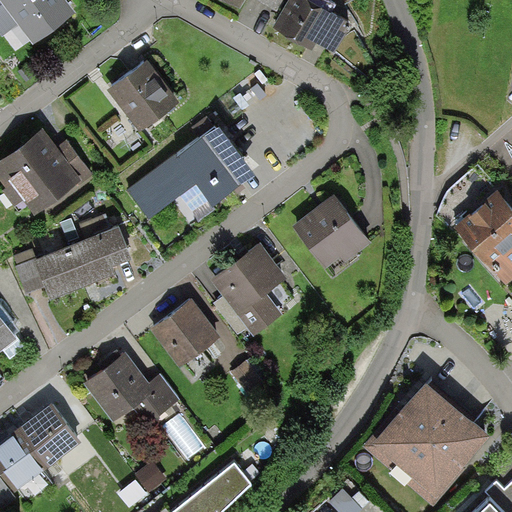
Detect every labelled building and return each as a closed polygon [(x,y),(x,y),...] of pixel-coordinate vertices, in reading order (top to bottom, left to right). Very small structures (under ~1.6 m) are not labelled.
[(6,0),(8,2),(0,7),(0,27),(2,31),(19,18),(34,37),(76,5),(71,0),(6,0)] [(264,0),(280,9),(284,0),(264,0)] [(333,2),(329,0),(284,0),(280,9),(274,19),(312,40),(316,34),(333,2)] [(352,12),(333,2),(316,34),(335,44),(352,12)] [(148,50),(107,82),(140,125),(181,93),(148,50)] [(263,64),(242,79),(258,102),(279,87),(263,64)] [(221,114),(128,185),(149,212),(197,175),(213,195),(257,161),(221,114)] [(58,140),(44,119),(0,151),(0,172),(7,182),(3,185),(15,200),(24,193),(34,208),(76,177),(82,172),(58,140)] [(67,133),(58,140),(82,172),(76,177),(79,180),(94,169),(67,133)] [(511,196),(498,180),(454,218),(481,248),(478,250),(486,260),(488,257),(508,280),(511,275),(511,196)] [(373,235),(335,186),(293,218),(327,261),(341,251),(345,256),(373,235)] [(119,216),(100,224),(112,257),(132,249),(119,216)] [(66,237),(82,277),(116,264),(112,257),(100,224),(66,237)] [(261,235),(211,273),(224,291),(248,322),(254,330),(282,309),(265,287),(288,270),(261,235)] [(82,277),(66,237),(34,250),(46,279),(50,290),(82,277)] [(46,279),(34,250),(32,244),(14,252),(17,259),(15,260),(26,288),(46,279)] [(221,329),(193,291),(151,322),(179,360),(221,329)] [(224,291),(214,298),(238,330),(248,322),(224,291)] [(0,342),(18,328),(0,305),(0,342)] [(149,376),(125,344),(84,375),(113,414),(133,399),(154,382),(149,376)] [(160,368),(149,376),(154,382),(133,399),(148,419),(181,394),(160,368)] [(492,425),(427,370),(376,429),(375,428),(363,442),(434,501),(467,463),(462,459),(492,425)] [(52,394),(20,419),(49,458),(82,433),(52,394)] [(206,447),(180,412),(163,425),(189,460),(206,447)] [(49,458),(20,419),(0,434),(0,463),(17,485),(22,482),(18,478),(43,459),(45,461),(49,458)] [(167,501),(153,511),(213,511),(252,476),(234,455),(171,506),(167,501)] [(170,480),(153,457),(135,469),(140,475),(153,493),(170,480)] [(15,491),(0,471),(0,500),(0,501),(15,491)] [(135,506),(153,493),(140,475),(122,489),(135,506)] [(470,509),(467,511),(511,511),(511,476),(505,484),(497,476),(485,487),(488,490),(469,508),(470,509)] [(353,511),(363,503),(343,483),(329,497),(344,511),(353,511)]
